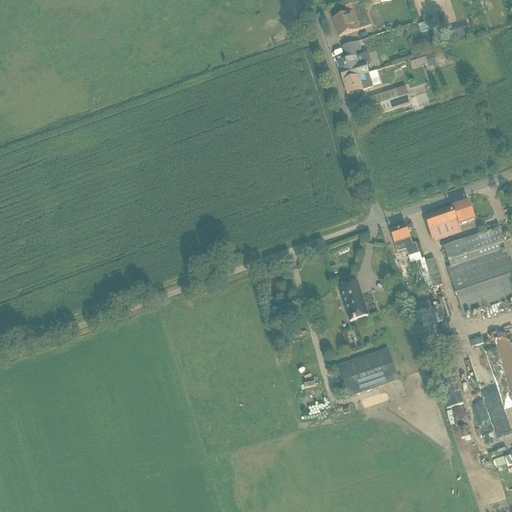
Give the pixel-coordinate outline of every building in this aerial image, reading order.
[(337,38),(361,30),(353,8),(330,17),(337,38)] [(432,32),(449,28),(447,19),(430,23),(432,32)] [(465,36),(484,32),(482,25),(464,29),(465,36)] [(340,79),(367,70),(363,58),(358,43),(340,49),(344,60),(335,63),(340,79)] [(424,67),(439,63),(437,56),(422,60),(424,67)] [(441,65),(450,63),(448,57),(440,58),(441,65)] [(345,98),(371,89),(366,75),(340,84),(345,98)] [(419,84),(380,96),(386,115),(425,103),(419,84)] [(458,224),(474,218),(467,199),(452,205),(458,224)] [(393,243),(409,238),(404,224),(388,230),(393,243)] [(442,250),(462,314),(511,297),(511,270),(499,232),(442,250)] [(348,321),(367,315),(356,279),(336,286),(348,321)] [(340,360),(349,390),(402,375),(393,345),(340,360)] [(495,350),(481,355),(500,412),(488,416),(495,439),(508,434),(504,421),(511,417),(511,410),(507,397),(510,396),(495,350)] [(492,409),(489,396),(484,397),(486,410),(492,409)] [(312,420),(333,416),(331,404),(310,408),(312,420)] [(464,409),(458,410),(462,425),(468,423),(464,409)]
